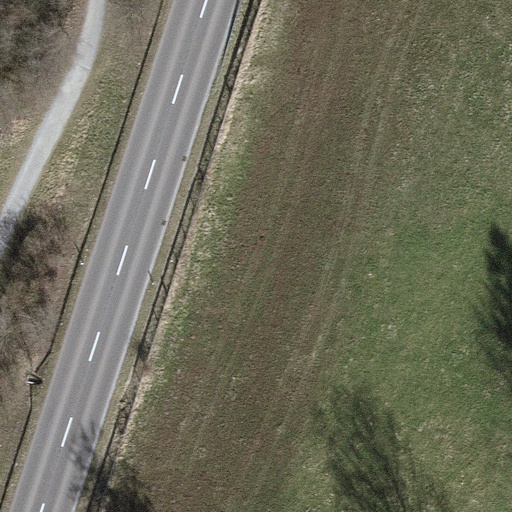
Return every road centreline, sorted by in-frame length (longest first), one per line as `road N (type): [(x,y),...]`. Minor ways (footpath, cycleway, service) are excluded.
road 1 (secondary): [(208,0),(43,511)]
road 2 (track): [(0,247),(89,43),(99,0)]
